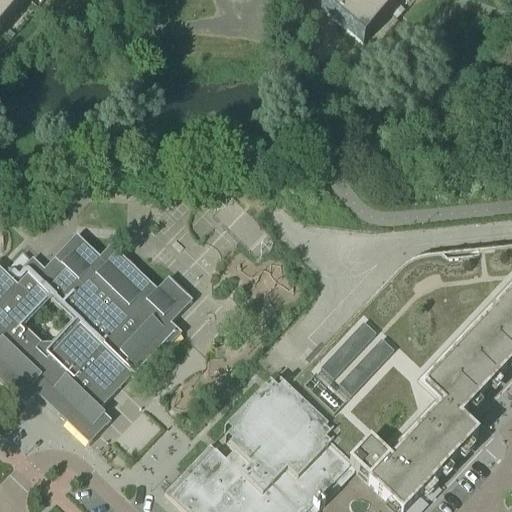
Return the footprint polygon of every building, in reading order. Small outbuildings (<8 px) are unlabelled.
[(0,0),(0,31),(26,0),(0,0)] [(322,11),(321,12),(363,48),(364,46),(362,44),(399,0),(338,0),(326,14),(322,11)] [(132,273),(110,253),(112,251),(110,250),(98,263),(77,242),(78,240),(77,239),(54,263),(66,274),(56,284),(33,262),(31,264),(44,276),(34,286),(27,279),(17,290),(0,274),(0,386),(3,389),(4,387),(26,408),(24,410),(26,411),(39,398),(61,419),(60,420),(66,427),(68,425),(89,446),(88,448),(89,449),(111,426),(99,415),(122,391),(120,389),(129,379),(136,386),(138,384),(137,383),(157,362),(159,363),(160,361),(159,360),(179,339),(181,340),(182,338),(172,327),(192,306),(191,304),(190,306),(168,285),(169,283),(168,282),(156,295),(134,274),(135,273),(134,272),(132,273)] [(394,274),(285,392),(290,397),(334,437),(329,443),(334,448),(328,454),(352,475),(354,477),(355,478),(354,479),(390,511),(405,511),(475,437),(458,422),(511,362),(511,249),(420,259),(413,261),(407,263),(401,267),(396,272),(394,274)] [(165,497),(164,498),(178,511),(321,511),(322,511),(323,510),(323,511),(325,510),(323,508),(322,507),(335,492),(337,494),(338,495),(339,494),(337,491),(344,484),(350,477),(352,478),(353,479),(354,479),(355,478),(354,477),(352,475),(328,454),(334,448),(329,443),(334,437),(290,397),(285,392),(280,387),(279,389),(281,392),(278,396),(275,393),(270,388),(269,388),(268,389),(271,392),(269,394),(267,396),(264,393),(260,397),(224,436),(225,437),(228,433),(232,437),(229,441),(224,446),(225,446),(226,447),(229,443),(231,446),(233,447),(229,450),(233,454),(235,455),(234,456),(226,465),(210,450),(209,451),(212,454),(209,457),(198,469),(196,467),(195,466),(194,467),(197,470),(189,478),(182,484),(180,482),(179,483),(180,484),(182,485),(168,500),(165,497)]
